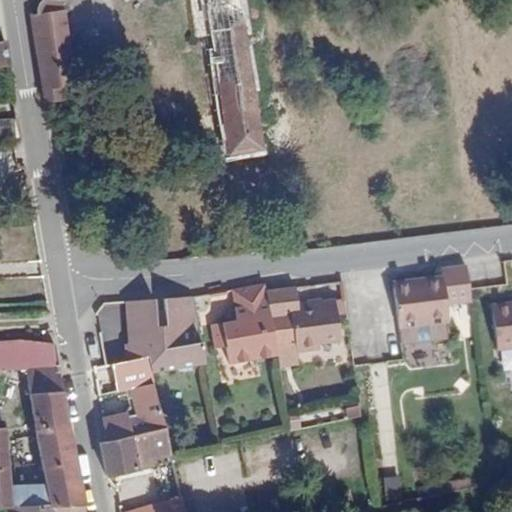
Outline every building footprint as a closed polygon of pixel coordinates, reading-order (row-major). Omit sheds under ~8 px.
[(35,0),(34,3),(34,16),(30,18),(42,100),(63,98),(62,88),(64,87),(50,0),(35,0)] [(262,164),(236,0),(202,0),(229,169),(262,164)] [(0,137),(19,137),(16,115),(0,116),(0,137)] [(459,315),(485,311),(478,266),(451,269),(452,275),(437,276),(437,282),(406,287),(412,329),(460,321),(459,315)] [(406,282),(406,287),(437,282),(437,276),(406,282)] [(276,284),(243,290),(247,321),(223,324),(227,351),(239,349),(242,365),(287,357),(281,315),(277,289),(276,284)] [(349,337),(345,313),(344,298),(309,302),(308,286),(277,289),(281,315),(302,313),(307,350),(327,347),(327,340),(349,337)] [(202,364),(192,297),(158,300),(161,316),(154,318),(157,337),(129,344),(133,363),(153,359),(157,372),(183,368),(184,371),(196,369),(196,366),(202,364)] [(345,313),(357,312),(355,297),(344,298),(345,313)] [(149,300),(120,303),(129,344),(157,337),(154,318),(149,300)] [(287,357),(288,365),(307,362),(307,350),(302,313),(281,315),(287,357)] [(12,337),(0,336),(0,376),(31,373),(55,490),(17,492),(15,434),(0,434),(0,511),(14,511),(58,508),(87,504),(56,348),(12,337)] [(100,370),(106,401),(132,395),(161,388),(157,372),(153,359),(133,363),(100,370)] [(141,435),(171,428),(161,388),(132,395),(141,435)] [(112,429),(113,440),(141,435),(132,395),(106,401),(112,429)] [(112,474),(114,477),(161,466),(160,460),(178,455),(171,428),(141,435),(113,440),(106,442),(112,474)] [(417,507),(414,483),(397,487),(401,509),(417,507)] [(192,511),(190,501),(141,511),(192,511)]
